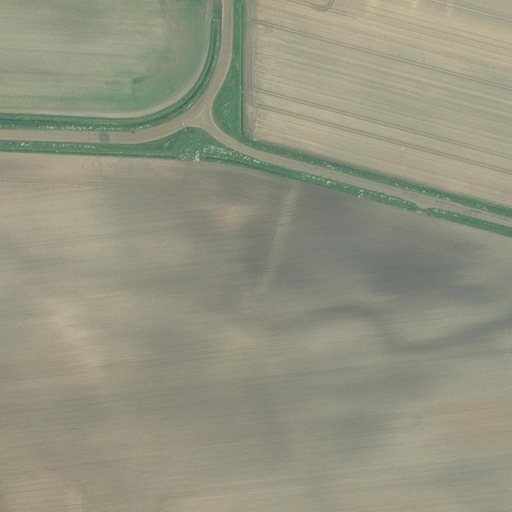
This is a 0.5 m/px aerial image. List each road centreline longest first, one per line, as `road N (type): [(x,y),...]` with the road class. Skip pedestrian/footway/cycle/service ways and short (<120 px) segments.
road 1 (unclassified): [(511,225),(266,159),(218,137),(197,115)]
road 2 (unclassified): [(197,115),(130,140),(0,136)]
road 3 (unclassified): [(197,115),(217,84),(228,0)]
